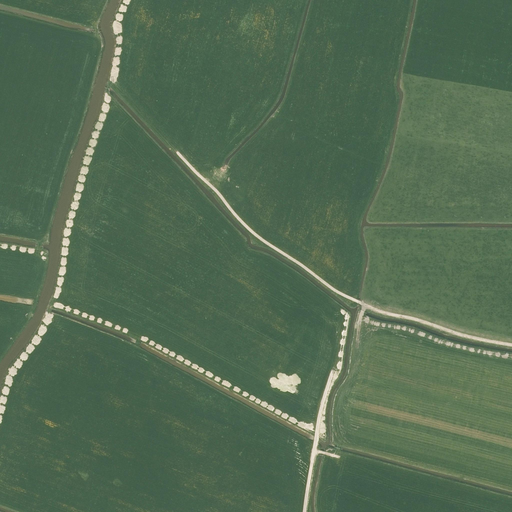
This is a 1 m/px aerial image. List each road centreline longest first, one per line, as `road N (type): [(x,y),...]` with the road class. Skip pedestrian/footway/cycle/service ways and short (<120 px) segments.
road 1 (track): [(176,152),(252,232),(334,290),(386,313),(511,345)]
road 2 (track): [(332,371),(304,511)]
